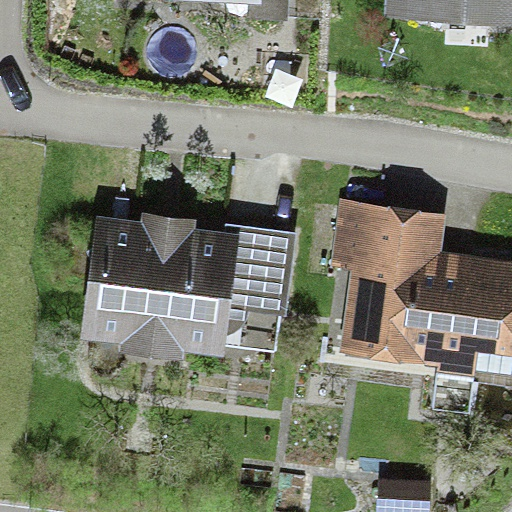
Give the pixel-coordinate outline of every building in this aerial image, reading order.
[(258,0),(125,0),(125,8),(258,16),(258,0)] [(511,0),(397,0),(395,30),(511,37),(511,0)] [(443,221),(351,211),(334,363),(433,374),(434,356),(511,365),(511,271),(438,263),(443,221)] [(294,248),(89,224),(74,353),(279,377),(294,248)] [(426,511),(426,485),(379,486),(379,511),(426,511)]
